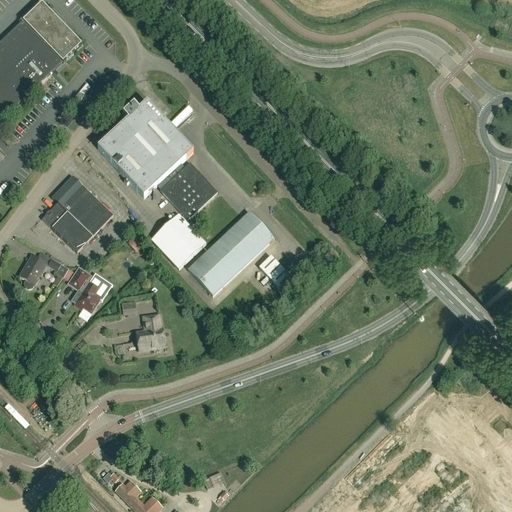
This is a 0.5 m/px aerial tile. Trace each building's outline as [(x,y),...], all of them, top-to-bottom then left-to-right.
[(0,122),(25,99),(62,63),(62,64),(81,46),(43,5),(0,46),(0,122)] [(175,179),(172,175),(194,154),(147,104),(139,112),(134,106),(124,116),(129,122),(98,150),(126,181),(124,183),(127,186),(129,184),(144,200),(166,179),(170,184),(175,179)] [(175,179),(170,184),(160,192),(188,222),(217,195),(190,165),(175,179)] [(77,255),(113,218),(73,179),(52,200),(58,205),(42,221),(77,255)] [(257,190),(266,199),(275,190),(267,181),(257,190)] [(262,210),(260,214),(267,219),(269,215),(262,210)] [(188,272),(213,299),(274,241),(249,214),(188,272)] [(178,217),(151,242),(179,271),(206,246),(178,217)] [(136,237),(130,244),(141,254),(147,248),(136,237)] [(32,258),(20,279),(26,283),(24,286),(25,289),(28,291),(32,291),(34,287),(46,267),(57,273),(55,275),(63,280),(69,271),(41,254),(37,261),(32,258)] [(65,277),(71,280),(75,272),(70,269),(65,277)] [(94,280),(84,273),(73,289),(79,293),(77,296),(78,296),(79,294),(82,296),(75,307),(82,311),(83,310),(91,315),(101,300),(95,296),(99,290),(91,285),(94,280)] [(124,315),(137,315),(138,304),(124,304),(124,315)] [(163,331),(161,331),(159,317),(144,319),(146,333),(137,334),(139,352),(165,349),(163,331)] [(113,475),(109,479),(115,485),(119,480),(113,475)] [(116,493),(133,511),(140,504),(134,498),(141,492),(132,483),(125,489),(122,486),(116,493)] [(144,508),(140,504),(133,511),(134,511),(159,511),(162,509),(153,499),(144,508)]
